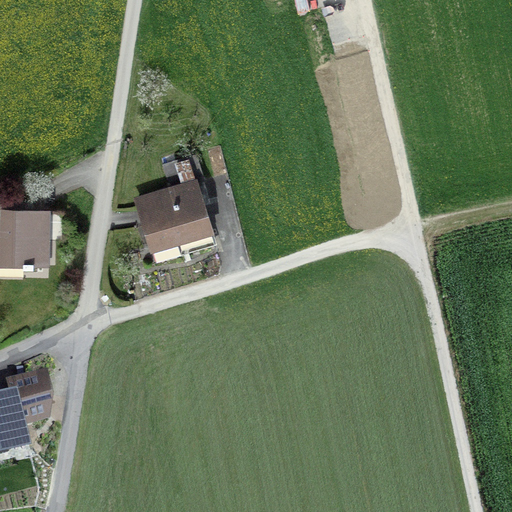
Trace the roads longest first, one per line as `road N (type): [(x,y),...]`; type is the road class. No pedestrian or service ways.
road 1 (track): [(84,331),(342,245),(417,235)]
road 2 (residential): [(84,331),(135,0)]
road 3 (track): [(417,235),(478,511)]
road 4 (track): [(417,235),(367,0)]
road 5 (residential): [(52,511),(84,331)]
